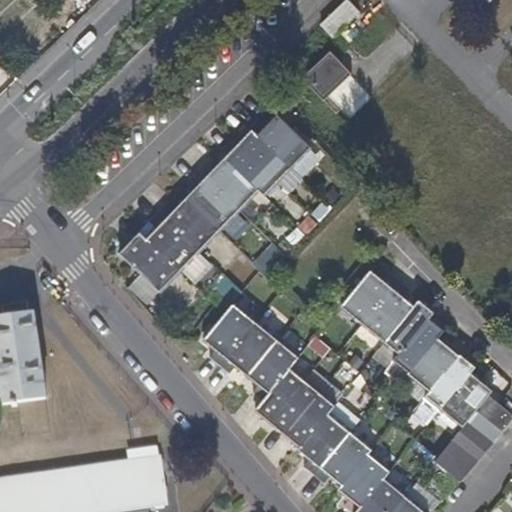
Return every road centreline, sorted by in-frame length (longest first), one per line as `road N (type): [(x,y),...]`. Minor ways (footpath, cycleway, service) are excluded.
road 1 (residential): [(287,511),(0,177)]
road 2 (primary): [(0,161),(55,141),(201,0)]
road 3 (primary): [(143,0),(26,113),(0,151)]
road 4 (residential): [(511,366),(403,244)]
